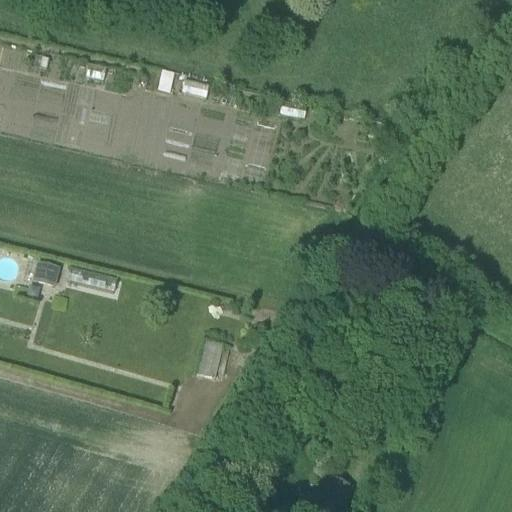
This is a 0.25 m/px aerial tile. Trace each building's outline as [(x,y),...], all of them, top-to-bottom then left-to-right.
[(162,74),(158,94),(170,96),(174,76),(162,74)] [(37,265),(32,285),(55,290),(60,271),(37,265)] [(205,343),(197,378),(214,382),(223,347),(205,343)] [(383,452),(374,474),(386,479),(396,458),(383,452)] [(309,500),(305,509),(307,511),(341,511),(353,487),(327,476),(316,500),(309,500)]
